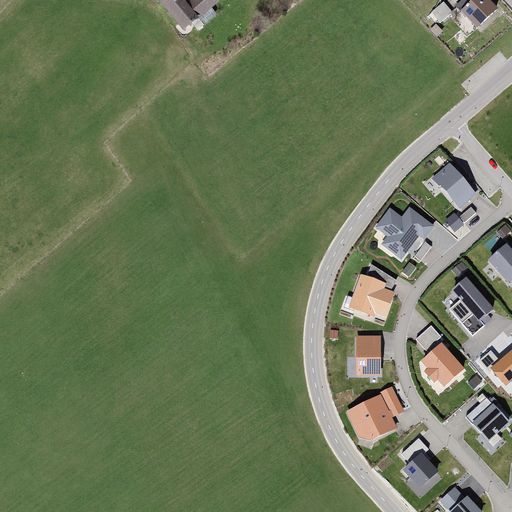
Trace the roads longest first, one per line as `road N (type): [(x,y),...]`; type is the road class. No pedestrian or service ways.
road 1 (residential): [(511,201),(415,291),(401,344),(426,414),(511,510)]
road 2 (unclassified): [(341,450),(315,386),(314,306),(348,230),(388,179)]
